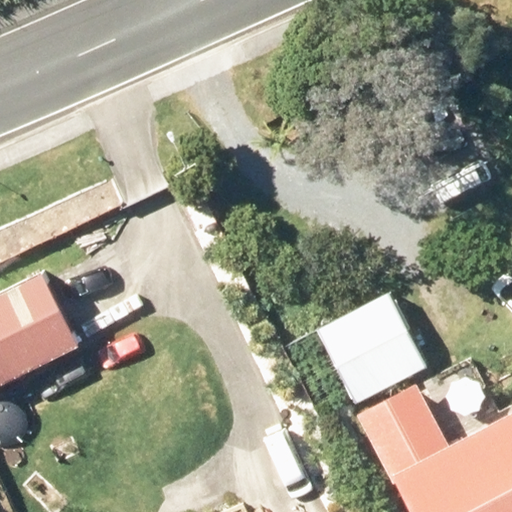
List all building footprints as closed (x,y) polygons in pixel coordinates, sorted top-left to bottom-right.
[(35,264),(0,280),(0,370),(69,337),(35,264)] [(380,287),(314,323),(352,395),(419,360),(380,287)] [(407,372),(350,403),(408,511),(511,511),(511,395),(441,434),(407,372)] [(189,463),(118,488),(126,511),(173,511),(203,501),(189,463)] [(365,511),(360,502),(341,511),(365,511)]
